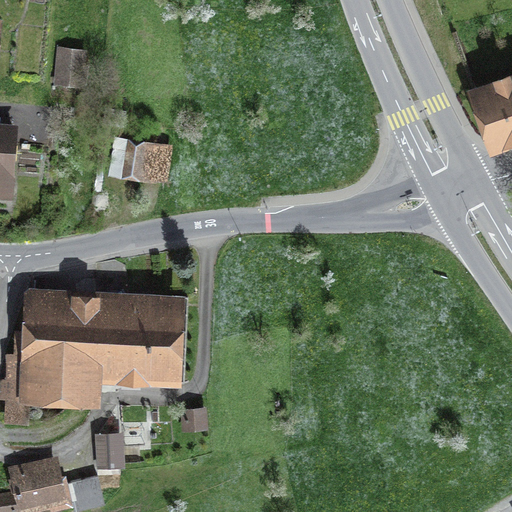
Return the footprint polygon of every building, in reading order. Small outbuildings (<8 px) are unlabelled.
[(59,49),(56,82),(81,84),(84,51),(59,49)] [(493,143),(511,135),(511,82),(477,95),(493,143)] [(0,194),(8,195),(14,127),(0,126),(0,194)] [(111,173),(162,181),(167,145),(116,137),(111,173)] [(118,310),(31,307),(28,393),(95,397),(97,362),(120,363),(120,368),(172,371),(175,308),(118,305),(118,310)] [(184,411),(185,428),(204,427),(203,409),(184,411)] [(118,420),(102,422),(103,434),(98,435),(102,475),(122,473),(118,420)] [(20,511),(24,511),(66,502),(54,461),(11,472),(20,511)] [(105,504),(101,490),(97,474),(68,482),(75,511),(105,504)] [(99,477),(101,490),(123,488),(122,475),(99,477)] [(0,494),(0,511),(8,511),(17,511),(14,492),(0,494)]
